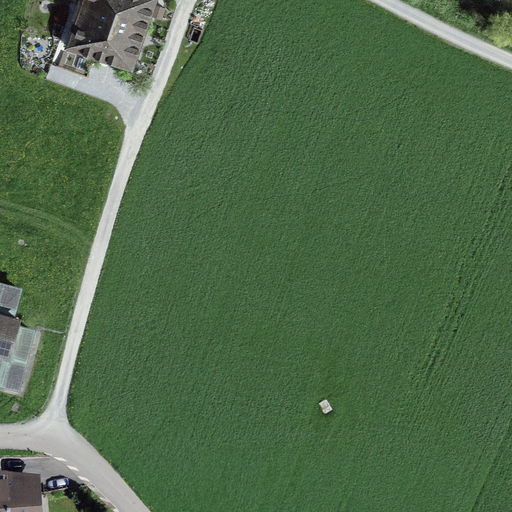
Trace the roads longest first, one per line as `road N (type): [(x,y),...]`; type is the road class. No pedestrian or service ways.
road 1 (unclassified): [(0,435),(49,437),(85,460),(134,511)]
road 2 (track): [(511,59),(386,0)]
